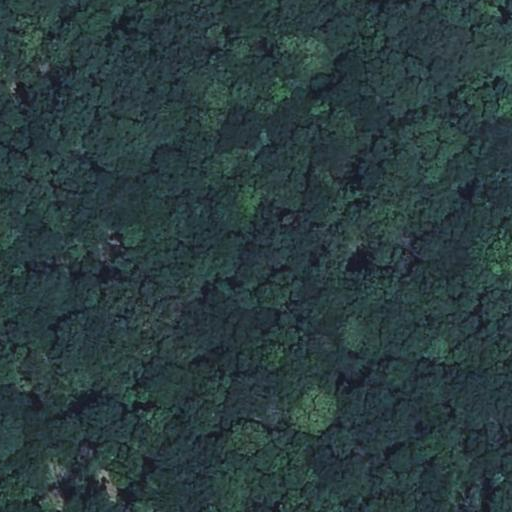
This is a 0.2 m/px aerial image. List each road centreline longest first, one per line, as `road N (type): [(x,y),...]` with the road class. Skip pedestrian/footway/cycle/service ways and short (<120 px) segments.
road 1 (track): [(0,252),(126,511)]
road 2 (track): [(451,0),(456,58),(511,208)]
road 3 (track): [(511,413),(355,511)]
